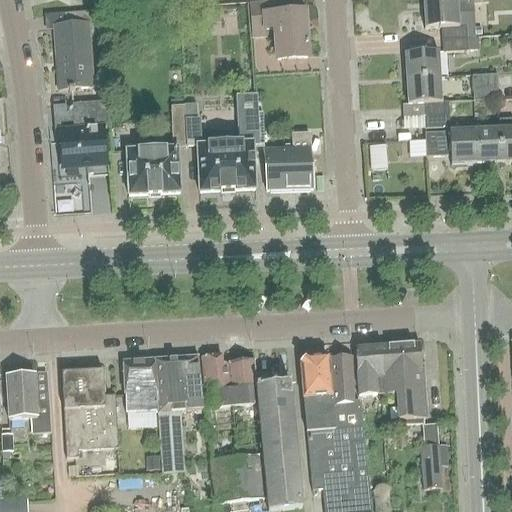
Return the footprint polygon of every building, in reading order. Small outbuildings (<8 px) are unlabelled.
[(200,0),(174,0),(175,9),(201,8),(200,0)] [(473,3),(457,4),(423,6),(424,31),(441,30),(442,42),(467,41),(466,28),(459,28),(458,16),(474,15),(473,3)] [(269,5),(251,6),(253,39),(275,38),(277,62),(307,60),(305,15),(270,18),(269,5)] [(65,28),(53,29),(58,93),(94,90),(89,38),(103,37),(101,13),(64,16),(65,28)] [(475,40),(467,41),(467,53),(478,53),(477,40),(475,40)] [(467,41),(442,42),(442,55),(467,53),(467,41)] [(404,57),(405,82),(440,80),(439,55),(404,57)] [(497,77),(472,78),(472,91),(498,89),(497,77)] [(311,80),(263,83),(265,108),(313,105),(311,80)] [(423,106),(423,118),(449,117),(448,104),(442,104),(440,80),(405,82),(407,107),(423,106)] [(498,89),(472,91),(473,103),(498,102),(498,89)] [(182,109),(185,150),(196,149),(199,196),(255,193),(253,149),(259,148),(257,121),(256,98),(236,99),(238,141),(241,141),(242,146),(229,147),(228,137),(213,138),(213,148),(201,148),(200,121),(197,122),(196,108),(182,109)] [(75,131),(58,132),(59,145),(60,145),(62,172),(105,168),(102,130),(110,129),(108,104),(73,107),(75,131)] [(178,150),(185,150),(182,109),(171,109),(173,151),(161,152),(161,146),(149,147),(137,147),(137,153),(125,154),(128,199),(151,198),(180,197),(178,150)] [(449,130),(449,117),(423,118),(424,131),(449,130)] [(499,131),(500,166),(511,165),(511,121),(498,122),(499,131)] [(499,131),(474,132),(476,167),(500,166),(499,131)] [(451,168),(476,167),(474,132),(449,134),(449,135),(424,136),(425,160),(450,158),(451,168)] [(313,192),(312,179),(310,137),(292,137),(292,151),(263,153),(265,194),(313,192)] [(384,148),(369,149),(371,172),(386,171),(384,148)] [(420,347),(380,349),(381,375),(390,374),(390,381),(401,380),(402,396),(395,396),(397,423),(398,423),(398,427),(421,426),(421,421),(426,421),(423,370),(421,371),(420,347)] [(358,399),(380,397),(395,396),(402,396),(401,380),(390,381),(390,374),(381,375),(380,349),(355,351),(358,399)] [(221,358),(200,360),(205,411),(258,406),(263,457),(211,462),(215,507),(237,504),(268,501),(268,511),(296,511),(303,511),(290,386),(256,389),(254,363),(238,364),(222,366),(221,358)] [(153,363),(123,365),(125,413),(125,416),(127,416),(127,425),(158,424),(160,458),(161,472),(161,476),(184,475),(180,415),(187,415),(188,415),(202,414),(197,360),(179,361),(153,363)] [(312,493),(322,492),(324,511),(369,511),(367,490),(358,403),(353,403),(351,361),(300,365),(312,493)] [(102,374),(61,376),(66,461),(78,461),(77,454),(117,452),(114,398),(104,399),(102,374)] [(51,436),(48,395),(35,396),(34,378),(6,379),(8,423),(31,422),(32,437),(51,436)] [(12,437),(1,437),(1,455),(12,454),(12,437)] [(438,449),(420,450),(423,493),(442,492),(438,449)] [(159,473),(158,459),(146,459),(146,473),(159,473)] [(389,511),(389,502),(388,492),(373,493),(374,511),(389,511)]
